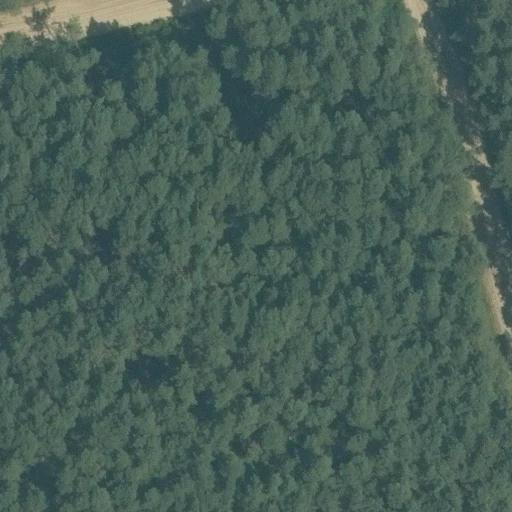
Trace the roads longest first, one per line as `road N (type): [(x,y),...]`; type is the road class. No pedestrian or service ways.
road 1 (track): [(511,322),(422,0)]
road 2 (track): [(155,0),(0,34)]
